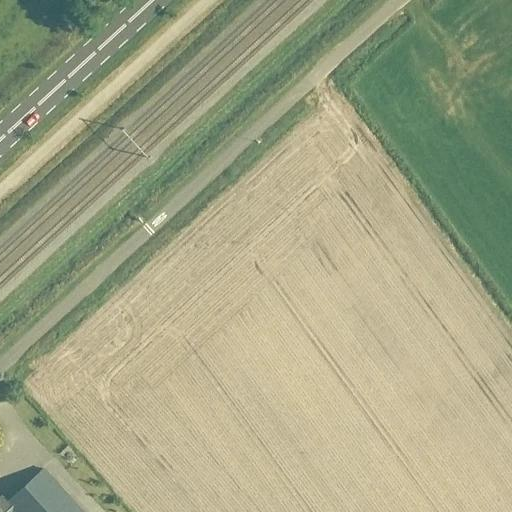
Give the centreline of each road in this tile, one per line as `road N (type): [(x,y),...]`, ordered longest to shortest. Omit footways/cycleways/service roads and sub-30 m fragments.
road 1 (unclassified): [(148,232),(400,0)]
road 2 (secondary): [(0,143),(156,0)]
road 3 (residential): [(0,369),(148,232)]
